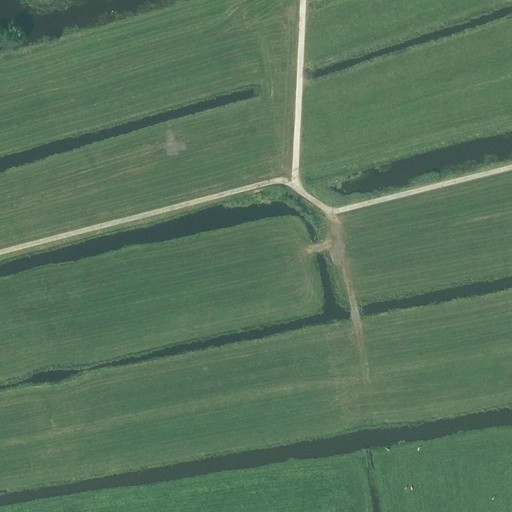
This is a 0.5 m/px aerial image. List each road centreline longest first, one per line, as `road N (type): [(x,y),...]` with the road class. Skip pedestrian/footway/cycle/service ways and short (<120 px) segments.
road 1 (track): [(511,169),(333,212),(284,181),(270,181),(0,255)]
road 2 (track): [(284,181),(297,138),(302,0)]
